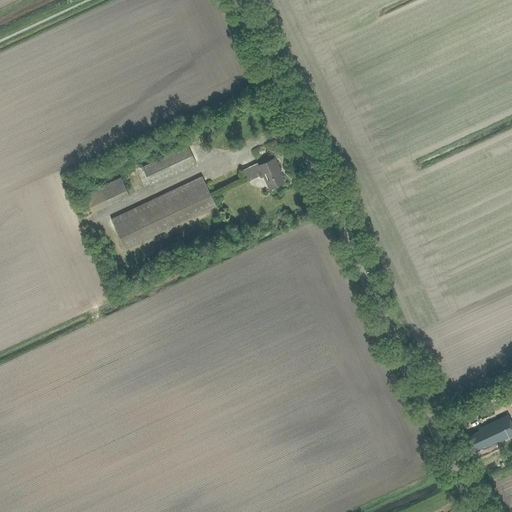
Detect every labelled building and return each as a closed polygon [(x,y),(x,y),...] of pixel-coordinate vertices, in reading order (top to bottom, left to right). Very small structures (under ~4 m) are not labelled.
[(188,146),(142,167),(151,186),(197,164),(188,146)] [(252,166),(243,170),(249,182),(259,177),(260,178),(262,179),(264,178),(269,190),(284,183),(279,171),(280,170),(275,159),(256,167),(253,166),(252,166)] [(202,176),(111,219),(125,250),(216,207),(202,176)] [(120,178),(84,195),(93,214),(129,196),(120,178)] [(481,430),(470,436),(477,449),(485,446),(485,447),(501,440),(502,441),(511,435),(511,424),(508,415),(480,428),(481,430)]
